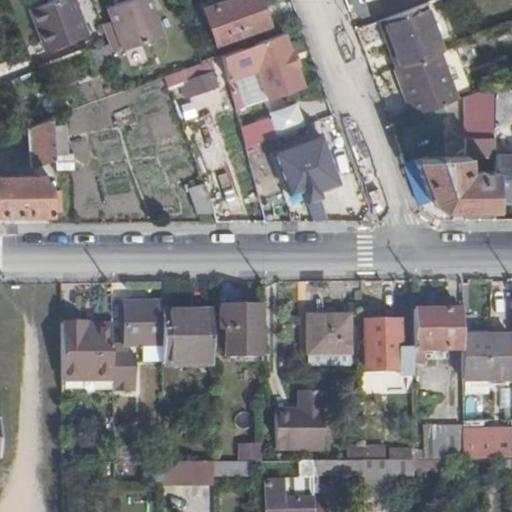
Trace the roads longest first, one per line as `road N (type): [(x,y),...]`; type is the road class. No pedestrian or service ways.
road 1 (residential): [(0,255),(409,252)]
road 2 (residential): [(316,0),(409,252)]
road 3 (unknown): [(15,511),(23,505),(29,456),(31,343)]
